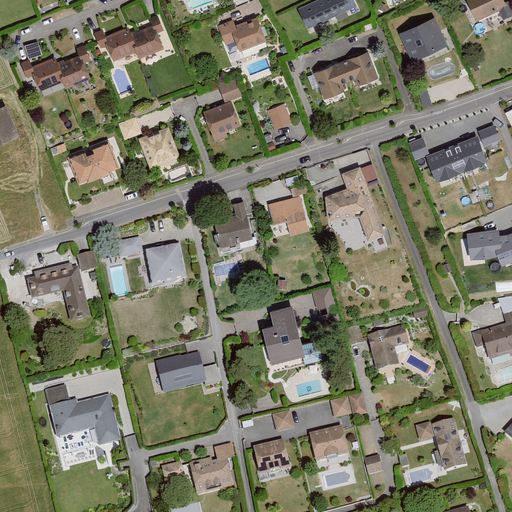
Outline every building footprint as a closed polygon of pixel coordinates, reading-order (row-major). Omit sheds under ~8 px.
[(356,6),(352,0),(318,0),(299,9),(308,29),(356,6)] [(511,13),(505,0),(464,0),(476,25),(499,14),(503,23),(511,18),(511,13)] [(440,12),(405,27),(418,58),(453,43),(440,12)] [(102,32),(94,36),(100,50),(105,48),(112,64),(134,55),(137,62),(163,52),(156,36),(163,33),(156,16),(148,20),(152,30),(133,38),(129,29),(104,39),(102,32)] [(232,22),(217,28),(225,47),(234,43),(239,55),(266,44),(256,22),(235,30),(232,22)] [(28,62),(20,65),(27,82),(32,80),(38,95),(61,86),(64,93),(90,82),(83,67),(90,65),(83,48),(75,51),(79,59),(58,67),(55,60),(31,70),(28,62)] [(368,55),(314,75),(324,102),(344,95),(341,89),(357,83),(359,89),(378,82),(368,55)] [(236,81),(217,88),(223,105),(202,113),(214,146),(228,141),(226,135),(240,130),(230,104),(242,100),(236,81)] [(284,106),(267,113),(274,133),(292,127),(284,106)] [(6,110),(0,112),(0,143),(17,137),(6,110)] [(135,120),(118,126),(124,143),(142,137),(135,120)] [(495,124),(477,130),(481,146),(500,140),(495,124)] [(169,129),(138,141),(149,172),(180,161),(169,129)] [(477,136),(427,157),(437,183),(488,162),(477,136)] [(406,143),(412,160),(428,154),(422,137),(406,143)] [(84,155),(69,161),(80,188),(118,172),(108,145),(91,152),(93,156),(86,159),(84,155)] [(64,146),(54,149),(57,156),(67,153),(64,146)] [(385,238),(360,169),(341,176),(347,192),(326,200),(329,225),(359,221),(368,244),(385,238)] [(294,202),(269,209),(274,228),(286,225),(290,239),(308,235),(299,199),(307,197),(305,187),(291,190),(294,202)] [(229,226),(215,229),(220,251),(252,244),(243,205),(233,207),(236,219),(228,221),(229,226)] [(499,231),(467,235),(470,261),(498,257),(502,267),(511,262),(511,233),(507,235),(500,237),(499,231)] [(139,242),(117,245),(119,261),(141,258),(139,242)] [(178,250),(145,256),(151,289),(184,283),(178,250)] [(48,277),(38,280),(43,302),(63,297),(70,326),(88,321),(78,277),(97,272),(93,255),(76,259),(78,265),(47,272),(48,277)] [(137,262),(143,284),(149,282),(143,261),(137,262)] [(454,275),(450,266),(441,270),(445,279),(454,275)] [(286,282),(277,282),(277,292),(286,292),(286,282)] [(331,286),(312,289),(316,308),(335,304),(331,286)] [(505,327),(470,337),(474,353),(483,350),(487,364),(509,358),(510,361),(511,360),(511,301),(498,303),(505,327)] [(274,330),(261,333),(270,372),(305,363),(292,310),(270,315),(274,330)] [(407,349),(402,330),(368,340),(364,325),(347,330),(352,348),(366,344),(376,378),(399,371),(394,353),(407,349)] [(199,352),(156,362),(163,390),(206,380),(199,352)] [(73,388),(45,395),(56,441),(94,432),(98,452),(122,446),(111,402),(79,410),(73,388)] [(363,397),(349,400),(353,420),(367,417),(363,397)] [(346,399),(329,403),(333,422),(351,417),(346,399)] [(289,413),(271,418),(276,436),(294,431),(289,413)] [(452,418),(415,429),(419,443),(434,439),(445,477),(467,470),(452,418)] [(342,430),(309,437),(316,467),(349,460),(342,430)] [(285,441),(252,448),(259,481),(292,473),(285,441)] [(216,466),(191,472),(197,498),(233,489),(226,465),(234,463),(230,447),(213,451),(216,466)] [(378,458),(364,461),(369,479),(383,475),(378,458)] [(181,463),(159,468),(164,489),(186,483),(181,463)]
